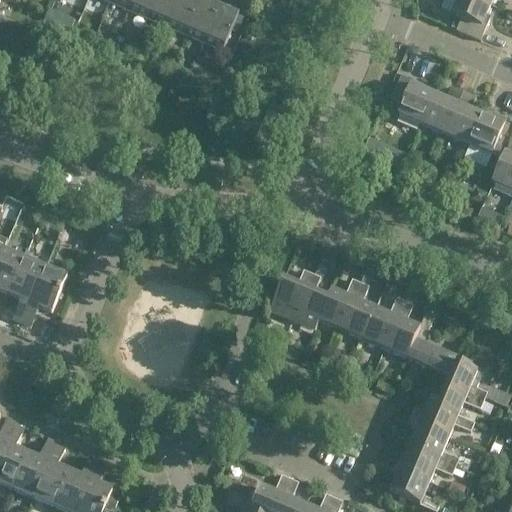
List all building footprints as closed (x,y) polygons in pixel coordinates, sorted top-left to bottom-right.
[(132,0),(110,0),(109,3),(128,11),(132,0)] [(155,0),(132,0),(128,11),(147,19),(155,0)] [(177,0),(155,0),(147,19),(166,27),(177,0)] [(200,0),(177,0),(166,27),(185,36),(200,0)] [(220,6),(206,0),(200,0),(185,36),(204,44),(220,6)] [(491,5),(479,0),(456,0),(450,16),(461,21),(456,32),(480,43),(489,21),(485,19),(491,5)] [(220,6),(204,44),(222,52),(239,14),(220,6)] [(390,102),(402,107),(397,117),(421,127),(434,98),(420,92),(422,87),(400,78),(390,102)] [(434,98),(421,127),(444,137),(463,94),(451,89),(445,102),(434,98)] [(463,94),(444,137),(467,147),(480,117),(469,113),(474,99),(463,94)] [(495,147),(506,152),(511,137),(511,125),(495,119),(493,123),(480,117),(467,147),(491,157),(495,147)] [(492,185),(511,194),(511,137),(506,152),(492,185)] [(0,292),(9,296),(24,261),(3,252),(0,259),(0,292)] [(21,325),(45,270),(24,261),(9,296),(21,302),(12,321),(21,325)] [(67,279),(45,270),(21,325),(30,329),(39,309),(51,315),(67,279)] [(296,289),(282,283),(269,314),(291,324),(312,277),(303,273),(296,289)] [(327,303),(326,302),(313,297),(320,280),(312,277),(291,324),(314,333),(318,324),(327,303)] [(326,302),(327,303),(318,324),(340,333),(360,286),(352,282),(345,299),(330,292),(326,302)] [(369,289),(360,286),(340,333),(362,342),(375,312),(361,306),(369,289)] [(404,305),(384,352),(406,361),(415,341),(419,333),(420,331),(418,330),(405,325),(413,308),(417,299),(408,295),(404,305)] [(389,317),(375,312),(362,342),(384,352),(404,305),(396,301),(389,317)] [(418,330),(420,331),(419,333),(427,336),(435,318),(426,314),(418,330)] [(450,380),(459,359),(415,341),(406,361),(450,380)] [(483,404),(487,396),(470,389),(476,374),(468,371),(471,365),(459,359),(450,380),(446,388),(483,404)] [(480,413),(483,404),(446,388),(440,402),(431,398),(427,406),(457,419),(463,406),(480,413)] [(500,394),(495,406),(506,410),(510,399),(500,394)] [(474,426),(457,419),(427,406),(417,428),(448,441),(454,428),(470,435),(474,426)] [(0,436),(0,461),(15,427),(6,423),(0,436)] [(24,431),(15,427),(0,461),(0,486),(12,491),(27,456),(15,451),(24,431)] [(417,428),(408,450),(455,470),(465,475),(469,465),(459,461),(458,462),(442,455),(448,441),(417,428)] [(12,491),(33,500),(57,445),(48,441),(39,461),(27,456),(12,491)] [(57,445),(33,500),(54,509),(69,474),(57,469),(66,449),(57,445)] [(451,479),(455,470),(408,450),(398,472),(429,485),(435,472),(451,479)] [(488,457),(485,465),(492,468),(496,460),(488,457)] [(81,479),(69,474),(54,509),(60,511),(77,511),(99,463),(90,459),(81,479)] [(99,463),(77,511),(103,511),(106,506),(114,509),(118,502),(109,498),(112,492),(99,487),(108,467),(99,463)] [(423,499),(429,485),(398,472),(389,495),(429,511),(436,511),(440,506),(423,499)] [(274,495),(260,489),(256,497),(250,494),(245,506),(257,511),(276,511),(290,482),(281,478),(274,495)] [(276,511),(302,511),(304,508),(291,502),(298,486),(290,482),(276,511)] [(484,487),(474,491),(477,499),(487,495),(484,487)] [(302,511),(328,511),(334,501),(325,497),(318,511),(313,511),(304,508),(302,511)] [(328,511),(338,511),(342,504),(334,501),(328,511)]
